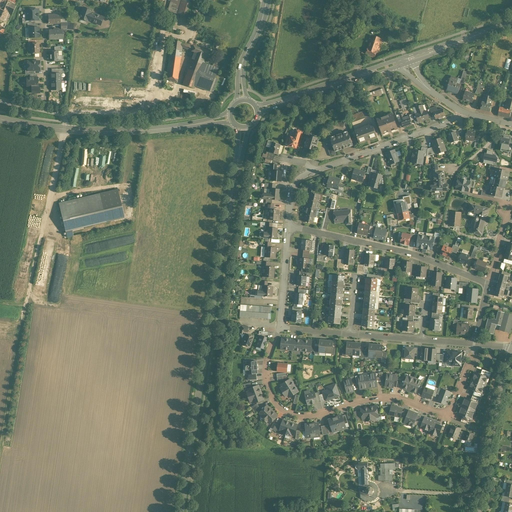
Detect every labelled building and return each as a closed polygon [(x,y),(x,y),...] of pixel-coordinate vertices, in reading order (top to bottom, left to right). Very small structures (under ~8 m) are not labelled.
[(8,1),(6,0),(0,0),(0,9),(4,11),(8,1)] [(194,0),(171,0),(168,11),(189,17),(194,0)] [(8,1),(4,11),(1,17),(0,17),(0,21),(7,25),(17,5),(8,1)] [(87,22),(88,22),(88,21),(93,23),(95,18),(96,18),(97,15),(91,13),(92,10),(83,7),(80,15),(79,17),(79,18),(79,19),(80,19),(87,22)] [(26,21),(40,21),(39,9),(26,9),(26,21)] [(49,15),(49,24),(60,24),(60,15),(49,15)] [(93,23),(100,25),(103,17),(97,15),(96,18),(95,18),(93,23)] [(61,29),(73,29),(74,22),(66,22),(66,19),(62,19),(61,29)] [(176,30),(177,21),(170,20),(168,28),(176,30)] [(30,38),(40,38),(40,27),(30,27),(30,38)] [(50,30),(50,39),(63,39),(63,30),(50,30)] [(372,35),(365,55),(375,58),(382,39),(372,35)] [(180,62),(182,48),(183,42),(171,39),(169,60),(180,62)] [(192,51),(193,46),(186,44),(183,42),(182,48),(186,49),(192,51)] [(31,54),(39,54),(39,43),(30,43),(31,54)] [(192,51),(194,52),(207,56),(208,57),(210,52),(193,46),(192,51)] [(50,52),(50,62),(58,61),(58,51),(50,52)] [(207,56),(194,52),(192,59),(204,64),(204,63),(207,56)] [(204,64),(192,59),(182,85),(195,89),(195,86),(204,64)] [(180,62),(169,60),(166,79),(177,83),(180,62)] [(28,62),(28,71),(40,70),(39,61),(28,62)] [(204,64),(195,86),(209,92),(218,68),(204,63),(204,64)] [(51,74),(51,90),(61,90),(61,73),(51,74)] [(26,78),(27,88),(32,88),(32,93),(40,93),(40,85),(38,85),(38,78),(26,78)] [(456,83),(450,81),(447,89),(454,91),(453,92),(458,94),(458,92),(461,84),(460,84),(456,83)] [(485,86),(483,85),(481,90),(480,96),(483,96),(484,95),(487,96),(488,90),(484,89),(485,86)] [(383,89),(365,95),(368,101),(385,94),(383,89)] [(475,94),(466,91),(464,95),(463,100),(473,102),(475,94)] [(487,96),(484,95),(483,96),(482,102),(492,104),(493,97),(487,96)] [(482,102),(480,110),(490,112),(492,104),(482,102)] [(505,108),(500,107),(498,116),(510,118),(511,110),(505,108)] [(438,110),(433,112),(435,116),(436,119),(445,116),(443,109),(438,110)] [(367,110),(350,116),(352,123),(370,116),(367,110)] [(425,111),(421,112),(424,120),(429,118),(427,113),(427,111),(425,111)] [(416,114),(418,122),(424,120),(421,112),(418,114),(416,114)] [(392,114),(377,119),(383,134),(398,129),(392,114)] [(401,119),(402,122),(404,127),(412,124),(411,121),(411,118),(410,116),(405,118),(401,119)] [(345,122),(336,119),(335,125),(343,128),(345,122)] [(373,125),(355,131),(359,143),(364,141),(377,137),(373,125)] [(295,138),(291,137),(291,138),(289,145),(288,146),(296,148),(299,139),(301,131),(297,130),(296,133),(297,133),(295,138)] [(475,133),(467,131),(466,140),(474,141),(475,133)] [(455,132),(448,134),(451,143),(458,140),(455,132)] [(349,133),(331,139),(332,143),(335,152),(336,151),(336,152),(339,151),(339,150),(349,147),(352,146),(353,145),(351,139),(349,133)] [(313,136),(312,139),(308,138),(305,147),(311,149),(312,145),(317,147),(318,141),(319,138),(313,136)] [(510,137),(502,136),(500,145),(508,147),(509,143),(510,137)] [(441,139),(433,141),(435,147),(437,153),(445,150),(441,139)] [(281,145),(272,142),(270,148),(269,152),(275,154),(278,155),(281,145)] [(332,143),(326,145),(330,156),(336,154),(335,152),(332,143)] [(395,149),(386,153),(389,160),(398,157),(395,149)] [(421,152),(419,152),(418,151),(417,151),(415,149),(414,150),(412,161),(413,163),(414,163),(417,163),(419,162),(422,162),(423,163),(423,156),(424,154),(423,152),(423,153),(421,152)] [(484,153),(483,163),(493,164),(493,162),(497,163),(498,156),(493,155),(493,151),(487,150),(487,153),(484,153)] [(366,173),(354,169),(352,177),(356,178),(356,180),(363,182),(366,173)] [(499,170),(496,169),(496,171),(494,177),(506,180),(507,180),(509,172),(499,170)] [(276,171),(271,170),(271,171),(270,181),(281,181),(281,177),(281,171),(276,171)] [(439,172),(433,173),(433,185),(446,185),(445,172),(439,172)] [(374,173),(372,179),(370,186),(376,188),(377,185),(380,184),(383,184),(383,178),(381,179),(382,175),(378,174),(374,173)] [(340,180),(329,177),(329,179),(327,186),(327,187),(336,189),(338,189),(340,184),(340,180)] [(506,180),(495,177),(493,186),(492,185),(492,186),(504,188),(506,180)] [(462,180),(458,179),(456,189),(460,190),(460,191),(464,191),(468,192),(469,187),(470,182),(466,181),(466,180),(462,179),(462,180)] [(345,185),(340,184),(338,189),(336,189),(336,192),(343,193),(345,185)] [(504,188),(492,186),(490,194),(494,195),(501,196),(503,188),(504,188)] [(275,189),(271,189),(271,190),(270,194),(265,194),(263,194),(263,199),(266,199),(272,200),(279,200),(280,193),(279,193),(279,190),(275,189)] [(121,205),(118,190),(59,203),(65,227),(106,218),(123,214),(123,210),(121,205)] [(311,192),(310,192),(309,199),(319,202),(318,201),(319,195),(320,195),(320,194),(318,194),(311,192)] [(405,196),(390,199),(392,208),(396,207),(397,213),(408,211),(405,196)] [(307,207),(317,209),(316,209),(318,202),(319,202),(309,199),(307,207)] [(336,201),(329,199),(327,208),(334,209),(334,208),(336,201)] [(483,208),(471,204),(469,211),(476,213),(481,214),(483,208)] [(317,209),(307,207),(305,214),(316,216),(315,216),(316,209),(317,209)] [(489,209),(483,208),(481,214),(480,216),(487,218),(489,209)] [(273,210),(270,209),(270,211),(270,215),(268,215),(268,220),(278,221),(279,210),(273,210)] [(351,210),(333,211),(335,223),(347,222),(347,225),(352,224),(351,210)] [(408,211),(397,213),(399,220),(410,218),(409,214),(408,211)] [(462,212),(450,211),(449,225),(460,226),(462,212)] [(481,214),(476,213),(477,214),(476,217),(476,216),(476,217),(475,217),(474,217),(474,218),(473,219),(474,220),(474,221),(475,221),(476,221),(473,233),(481,235),(485,220),(486,220),(487,218),(480,216),(481,214)] [(124,218),(123,214),(106,218),(107,222),(124,218)] [(316,216),(305,214),(303,221),(314,224),(313,223),(315,216),(316,217),(316,216)] [(72,230),(107,222),(106,218),(65,227),(66,232),(72,230)] [(369,227),(359,224),(358,228),(357,233),(367,236),(369,227)] [(272,228),(266,227),(266,228),(267,228),(267,233),(266,233),(266,238),(276,239),(277,231),(275,231),(276,228),(272,228)] [(376,228),(375,235),(374,237),(385,240),(387,231),(384,231),(384,230),(382,229),(376,228)] [(410,235),(403,233),(401,243),(403,244),(406,245),(406,244),(408,245),(409,240),(411,235),(410,235)] [(424,249),(426,236),(418,235),(417,242),(417,248),(424,249)] [(426,236),(424,249),(432,250),(433,247),(434,237),(426,236)] [(311,241),(303,240),(302,245),(301,250),(303,250),(309,251),(310,251),(310,250),(310,248),(311,241)] [(334,246),(326,245),(326,250),(325,250),(324,255),(333,256),(334,246)] [(447,246),(444,245),(440,254),(448,257),(452,248),(447,246)] [(270,247),(267,247),(267,250),(265,250),(265,257),(275,258),(276,248),(270,247)] [(354,250),(346,250),(346,255),(345,255),(345,259),(349,260),(353,260),(354,250)] [(511,251),(507,250),(503,262),(511,264),(511,251)] [(462,253),(461,253),(458,262),(466,265),(469,256),(468,256),(462,253)] [(374,255),(366,254),(366,259),(365,259),(365,264),(368,264),(373,265),(374,255)] [(259,266),(263,267),(264,262),(262,261),(259,261),(259,258),(254,257),(254,261),(259,261),(259,266)] [(302,258),(301,258),(300,263),(299,268),(301,268),(307,269),(308,269),(309,258),(308,258),(302,258)] [(395,259),(387,258),(386,264),(385,264),(385,268),(387,269),(394,269),(395,259)] [(487,263),(479,260),(475,268),(476,268),(484,271),(484,272),(487,263)] [(412,262),(403,261),(402,272),(410,272),(410,274),(411,274),(411,267),(412,262)] [(505,264),(498,262),(496,269),(503,271),(505,264)] [(426,267),(417,266),(417,268),(417,275),(416,277),(418,277),(424,277),(425,278),(426,267)] [(269,267),(265,267),(264,272),(263,277),(273,278),(274,271),(272,271),(273,267),(269,267)] [(433,272),(432,272),(432,277),(431,286),(441,286),(442,272),(433,272)] [(300,276),(298,275),(298,281),(297,281),(297,285),(305,286),(306,276),(300,276)] [(456,278),(448,277),(447,288),(455,289),(456,285),(456,278)] [(507,281),(499,279),(497,288),(505,290),(507,281)] [(264,292),(264,286),(261,286),(259,286),(258,297),(258,299),(266,300),(267,297),(262,296),(262,292),(264,292)] [(267,286),(264,286),(264,292),(262,292),(262,296),(267,297),(272,297),(272,292),(272,287),(267,286)] [(418,289),(407,287),(407,295),(406,299),(411,299),(411,300),(412,300),(417,300),(418,289)] [(468,288),(467,288),(468,288),(467,289),(466,302),(477,303),(476,303),(478,289),(468,288)] [(505,290),(497,288),(494,295),(502,298),(505,290)] [(298,294),(296,293),(295,299),(294,303),(297,304),(303,304),(303,300),(304,295),(304,294),(298,294)] [(440,297),(434,296),(434,297),(433,304),(443,305),(443,297),(440,297)] [(443,305),(433,304),(432,313),(439,313),(442,313),(443,305)] [(415,306),(407,305),(405,305),(404,315),(406,315),(413,316),(414,316),(415,306)] [(467,308),(465,308),(464,318),(472,319),(473,309),(467,308)] [(302,312),(294,311),(294,312),(293,317),(292,321),(301,322),(302,312)] [(511,314),(498,311),(496,319),(495,324),(496,325),(500,326),(499,330),(510,333),(511,326),(511,314)] [(496,319),(489,318),(488,317),(488,318),(484,332),(494,334),(496,325),(495,324),(496,319)] [(432,319),(431,319),(431,324),(430,324),(430,329),(433,329),(433,331),(438,331),(439,320),(437,319),(432,319)] [(407,321),(403,321),(402,331),(413,332),(414,322),(413,322),(407,321)] [(461,324),(457,323),(457,324),(456,334),(468,335),(469,324),(461,324)] [(254,337),(245,334),(241,344),(250,348),(254,337)] [(269,338),(260,335),(256,346),(264,350),(269,338)] [(290,339),(282,339),(281,349),(288,350),(289,341),(290,339)] [(304,340),(296,340),(296,341),(295,350),(303,351),(304,340)] [(312,341),(304,340),(303,351),(311,352),(311,351),(312,342),(312,341)] [(415,348),(406,347),(405,351),(405,358),(410,359),(413,359),(414,359),(414,353),(415,348)] [(429,349),(422,349),(422,352),(421,359),(421,360),(428,360),(429,349)] [(436,350),(429,349),(428,360),(434,361),(435,361),(436,354),(436,350)] [(462,352),(446,351),(446,355),(445,362),(453,363),(453,365),(461,366),(462,352)] [(257,365),(257,361),(246,362),(246,366),(246,371),(247,370),(247,374),(248,374),(257,374),(258,374),(258,370),(258,365),(257,365)] [(287,364),(278,364),(277,371),(278,371),(287,372),(288,364),(287,364)] [(482,370),(481,374),(487,377),(489,378),(491,373),(482,370)] [(481,374),(475,372),(472,381),(485,386),(486,382),(487,377),(481,374)] [(375,373),(370,374),(370,373),(367,374),(369,388),(377,387),(377,382),(376,376),(375,373)] [(358,376),(359,379),(359,385),(360,389),(369,388),(367,374),(363,374),(363,375),(358,376)] [(395,376),(387,374),(385,386),(389,387),(391,387),(393,387),(394,381),(395,376)] [(409,379),(406,378),(404,383),(402,388),(407,390),(410,391),(415,378),(410,377),(409,377),(409,379)] [(421,381),(415,378),(410,391),(416,394),(421,381)] [(290,379),(281,385),(282,387),(280,388),(283,393),(294,386),(290,379)] [(351,379),(344,381),(347,393),(350,392),(353,392),(353,391),(354,391),(353,385),(351,379)] [(485,386),(472,381),(469,389),(474,391),(481,393),(483,389),(484,389),(485,386)] [(322,391),(326,402),(341,396),(336,383),(326,387),(327,390),(322,391)] [(259,385),(248,389),(249,391),(247,392),(249,397),(261,392),(259,385)] [(294,386),(283,393),(286,397),(288,395),(289,398),(298,392),(294,386)] [(435,390),(426,387),(425,387),(424,389),(422,396),(431,400),(433,396),(435,390)] [(451,392),(442,388),(442,389),(440,395),(437,402),(446,405),(451,392)] [(481,393),(474,391),(472,396),(481,400),(483,394),(481,393)] [(261,392),(249,397),(250,402),(253,401),(253,403),(264,400),(261,392)] [(315,393),(315,392),(305,395),(308,406),(318,403),(318,402),(315,393)] [(471,400),(465,398),(462,406),(475,411),(476,408),(478,403),(471,400)] [(267,405),(259,413),(262,416),(261,416),(264,419),(272,411),(267,405)] [(376,406),(369,407),(371,421),(376,420),(375,417),(378,417),(376,406)] [(402,409),(391,406),(391,407),(390,414),(389,415),(400,417),(400,416),(401,413),(401,414),(402,411),(402,409)] [(475,411),(462,406),(459,414),(463,416),(468,418),(467,420),(470,422),(471,419),(473,419),(474,415),(475,415),(474,414),(475,411)] [(369,407),(361,409),(362,419),(365,419),(366,421),(371,421),(369,407)] [(272,411),(264,419),(267,422),(268,421),(270,424),(278,416),(272,411)] [(417,414),(409,411),(407,415),(404,423),(405,423),(411,425),(411,427),(413,427),(414,426),(414,425),(414,424),(415,420),(417,415),(417,414)] [(342,416),(341,415),(339,416),(339,417),(339,418),(335,419),(339,430),(346,428),(345,424),(342,416)] [(423,423),(421,427),(421,428),(429,431),(433,421),(425,417),(423,423)] [(335,419),(332,420),(332,419),(331,419),(329,419),(329,420),(333,432),(339,430),(335,419)] [(290,422),(283,420),(280,430),(282,431),(281,433),(286,435),(290,422)] [(429,431),(429,433),(435,435),(439,425),(440,423),(433,421),(429,431)] [(297,425),(290,422),(286,435),(290,437),(291,434),(294,435),(297,425)] [(461,429),(452,426),(448,436),(457,439),(460,431),(461,429)] [(474,434),(466,431),(466,433),(463,439),(471,443),(474,434)] [(395,463),(381,464),(381,470),(381,476),(378,476),(379,481),(392,481),(392,470),(395,470),(395,463)] [(367,464),(358,464),(356,465),(355,466),(356,468),(357,469),(358,469),(359,481),(359,484),(362,484),(362,485),(368,484),(368,482),(368,469),(367,469),(367,464)] [(371,483),(368,482),(368,484),(362,485),(362,484),(359,484),(359,486),(360,485),(361,497),(365,501),(366,500),(369,500),(372,500),(374,499),(377,497),(377,496),(378,488),(376,486),(374,484),(371,483)]
